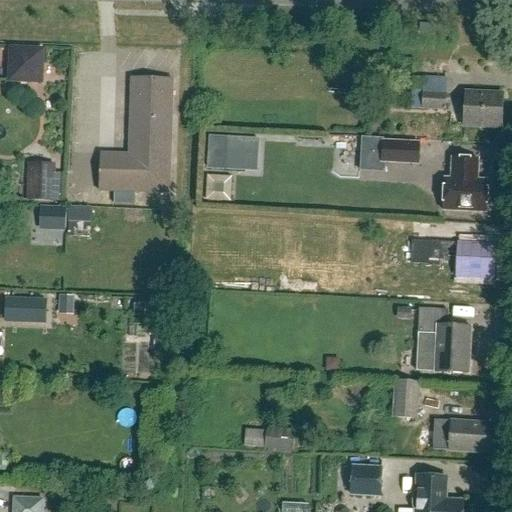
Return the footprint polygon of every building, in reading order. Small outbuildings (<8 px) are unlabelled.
[(42,83),(43,51),(11,49),(9,82),(42,83)] [(446,111),(447,94),(446,94),(447,79),(411,78),(409,109),(422,110),(446,111)] [(168,194),(172,80),(130,79),(128,155),(100,154),(99,192),(168,194)] [(501,129),(503,95),(466,93),(464,127),(501,129)] [(208,169),(225,170),(226,156),(257,158),(259,141),(210,138),(208,169)] [(362,152),(382,153),(381,163),(417,165),(418,143),(382,142),(382,141),(363,140),(362,152)] [(452,180),(446,180),(445,210),(485,212),(487,182),(477,181),(479,161),(453,160),(452,180)] [(61,203),(62,174),(54,173),(55,165),(28,164),(26,201),(61,203)] [(232,178),(207,176),(206,200),(230,202),(232,178)] [(65,231),(66,209),(40,208),(39,230),(65,231)] [(69,221),(90,222),(91,209),(70,208),(69,221)] [(459,245),(430,244),(414,243),(413,264),(429,265),(429,266),(439,266),(439,260),(458,261),(457,276),(494,278),(496,246),(459,244),(459,245)] [(8,300),(8,323),(48,324),(48,301),(8,300)] [(145,305),(135,304),(135,315),(145,315),(145,305)] [(398,310),(398,320),(410,321),(411,311),(398,310)] [(418,334),(417,371),(436,372),(468,374),(471,328),(448,327),(449,311),(420,310),(418,334)] [(417,420),(420,383),(394,381),(392,418),(417,420)] [(491,454),(492,425),(435,421),(434,433),(433,450),(491,454)] [(293,452),(294,430),(266,428),(266,432),(245,430),(243,448),(293,452)] [(9,456),(0,455),(0,471),(8,472),(9,456)] [(380,498),(382,468),(351,467),(350,496),(380,498)] [(462,511),(463,502),(446,501),(447,478),(417,476),(416,511),(415,511),(462,511)] [(42,511),(43,499),(13,498),(12,511),(42,511)] [(282,511),(306,511),(307,504),(282,503),(282,511)]
